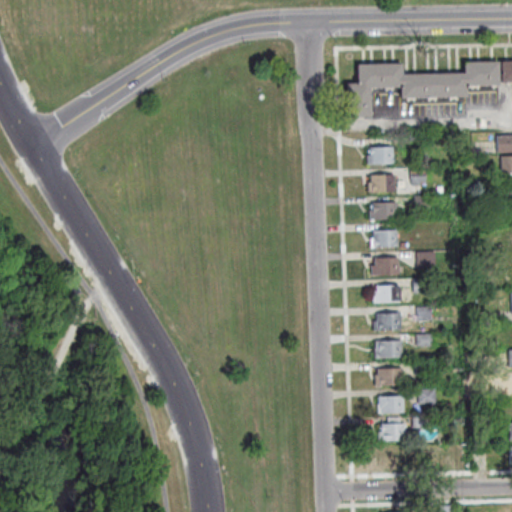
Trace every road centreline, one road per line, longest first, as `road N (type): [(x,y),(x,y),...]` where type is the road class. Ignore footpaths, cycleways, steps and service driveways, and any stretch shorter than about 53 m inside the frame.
road 1 (residential): [(322,511),(310,24)]
road 2 (tertiary): [(202,511),(192,448),(164,374),(0,91)]
road 3 (tertiary): [(310,24),(243,27),(195,41),(31,146)]
road 4 (track): [(113,282),(77,310),(50,372),(0,446)]
road 5 (tertiary): [(511,18),(310,24)]
road 6 (residential): [(511,486),(322,492)]
